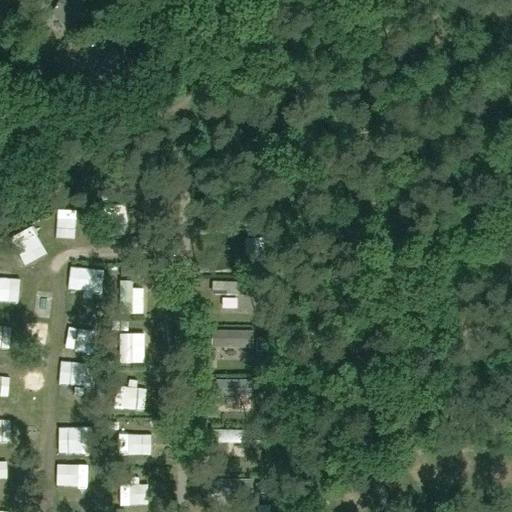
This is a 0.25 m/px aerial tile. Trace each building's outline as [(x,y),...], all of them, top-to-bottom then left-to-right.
[(90,0),(59,0),(51,14),(74,28),(90,0)] [(97,74),(119,89),(138,59),(115,44),(97,74)] [(67,241),(86,240),(85,218),(66,219),(67,241)] [(248,248),(248,231),(206,233),(207,250),(248,248)] [(19,242),(29,276),(51,269),(41,236),(19,242)] [(78,299),(95,299),(96,277),(78,276),(78,299)] [(248,293),(247,276),(205,278),(206,295),(248,293)] [(0,285),(0,312),(27,313),(27,290),(15,290),(15,286),(0,285)] [(151,324),(151,292),(127,293),(127,325),(151,324)] [(250,345),(249,328),(208,330),(208,346),(250,345)] [(126,374),(151,375),(152,342),(127,341),(126,374)] [(0,401),(17,404),(20,381),(0,378),(0,401)] [(250,395),(250,378),(208,379),(209,396),(250,395)] [(124,418),(156,419),(157,402),(125,401),(124,418)] [(252,442),(251,425),(210,427),(210,444),(252,442)] [(64,438),(65,462),(86,461),(85,437),(64,438)] [(157,442),(125,443),(126,463),(158,461),(157,442)] [(0,487),(14,488),(14,468),(0,467),(0,487)] [(480,488),(481,470),(471,470),(470,487),(480,488)] [(250,495),(250,478),(208,480),(209,497),(250,495)] [(69,481),(71,505),(99,504),(98,479),(69,481)] [(123,489),(122,511),(133,511),(133,489),(123,489)] [(152,510),(150,489),(133,490),(135,511),(152,510)]
